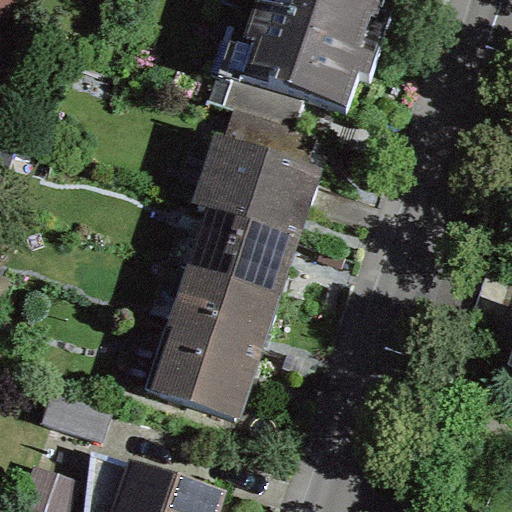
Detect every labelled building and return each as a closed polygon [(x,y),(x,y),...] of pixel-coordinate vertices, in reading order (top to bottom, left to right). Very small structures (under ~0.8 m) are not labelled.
[(259,0),(223,109),(234,113),(295,133),(304,104),(346,118),(349,109),(359,81),(370,85),(391,21),(380,17),(385,0),(259,0)] [(317,144),(318,140),(295,133),(234,113),(223,145),(220,144),(199,209),(213,214),(295,241),(300,226),(305,211),(309,211),(317,187),(314,185),(316,176),(306,173),(315,143),(317,144)] [(213,214),(193,273),(276,300),(279,288),(295,241),(213,214)] [(193,273),(173,334),(255,361),(261,344),(265,331),(269,331),(277,307),(274,305),(276,300),(193,273)] [(255,361),(173,334),(168,332),(147,393),(235,422),(241,403),(255,361)] [(102,444),(112,414),(53,395),(43,425),(102,444)] [(215,511),(221,497),(135,469),(120,511),(215,511)] [(31,488),(24,508),(35,511),(68,511),(72,501),(31,488)]
